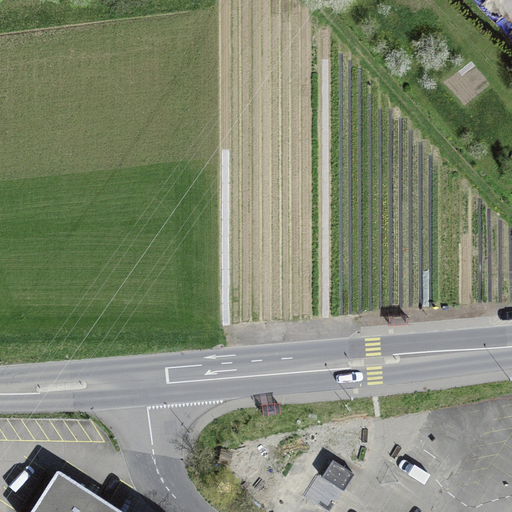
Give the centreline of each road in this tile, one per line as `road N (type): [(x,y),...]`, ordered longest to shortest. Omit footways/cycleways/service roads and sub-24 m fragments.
road 1 (secondary): [(145,380),(511,345)]
road 2 (unclassified): [(145,380),(157,469),(194,511)]
road 3 (secondary): [(0,390),(145,380)]
